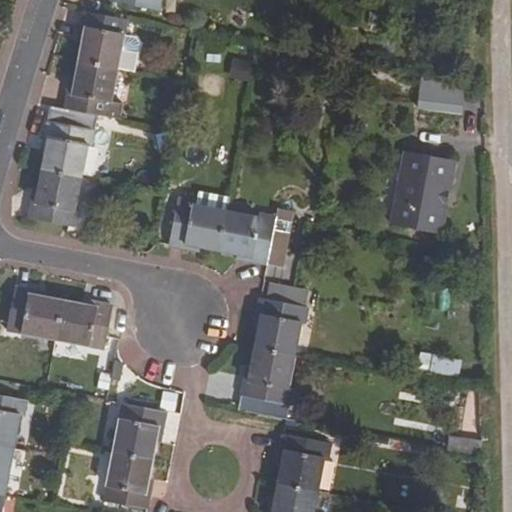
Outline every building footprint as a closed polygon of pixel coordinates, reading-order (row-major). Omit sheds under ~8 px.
[(106,0),(106,3),(154,12),(156,0),(106,0)] [(394,0),(394,4),(425,10),(427,0),(394,0)] [(81,38),(76,61),(116,69),(133,73),(138,46),(135,40),(122,37),(126,22),(82,13),(77,37),(81,38)] [(67,83),(61,110),(106,119),(116,69),(76,61),(72,83),(67,83)] [(419,80),(415,109),(458,117),(462,87),(419,80)] [(355,82),(351,100),(374,104),(378,88),(355,82)] [(87,147),(93,117),(61,110),(46,107),(43,121),(39,144),(42,145),(38,170),(78,178),(84,146),(87,147)] [(448,163),(400,154),(396,173),(403,174),(396,210),(389,209),(385,228),(434,237),(448,163)] [(27,197),(23,219),(70,229),(74,212),(71,211),(78,178),(38,170),(32,198),(27,197)] [(403,174),(396,173),(389,209),(396,210),(403,174)] [(173,198),(164,244),(188,249),(190,246),(215,250),(223,211),(192,205),(192,201),(173,198)] [(273,216),(264,264),(279,268),(290,222),(291,213),(275,210),(273,216)] [(223,211),(215,250),(239,255),(239,260),(264,264),(273,216),(255,212),(254,217),(223,211)] [(267,284),(264,300),(303,307),(307,291),(267,284)] [(12,286),(3,330),(52,340),(60,300),(33,296),(34,291),(12,286)] [(256,324),(252,348),(291,356),(297,323),(302,323),(305,308),(303,307),(264,300),(258,299),(252,323),(256,324)] [(60,300),(52,340),(101,350),(109,306),(87,301),(85,306),(60,300)] [(243,372),(236,412),(285,422),(290,391),(285,389),(291,356),(252,348),(247,373),(243,372)] [(419,350),(415,368),(457,377),(461,360),(419,350)] [(176,410),(179,392),(161,390),(159,408),(176,410)] [(0,446),(11,449),(17,418),(20,418),(25,401),(0,395),(0,446)] [(120,405),(110,453),(149,461),(153,435),(158,436),(162,414),(120,405)] [(444,435),(441,450),(477,457),(479,442),(444,435)] [(278,460),(274,483),(314,491),(320,460),(323,461),(327,445),(278,436),(274,459),(278,460)] [(0,446),(0,495),(2,496),(11,449),(0,446)] [(110,453),(101,502),(144,510),(149,486),(144,485),(149,461),(110,453)] [(265,508),(264,511),(309,511),(314,491),(274,483),(268,508),(265,508)]
